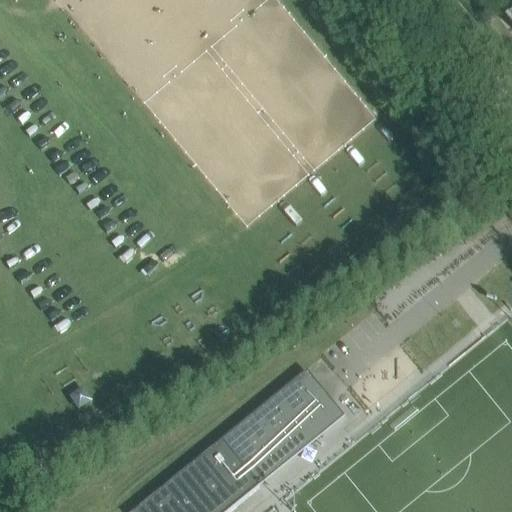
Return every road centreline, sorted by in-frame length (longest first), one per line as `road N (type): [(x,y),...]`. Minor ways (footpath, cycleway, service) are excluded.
road 1 (unclassified): [(511,172),(367,0)]
road 2 (unknown): [(346,368),(511,230)]
road 3 (residential): [(506,97),(425,0)]
